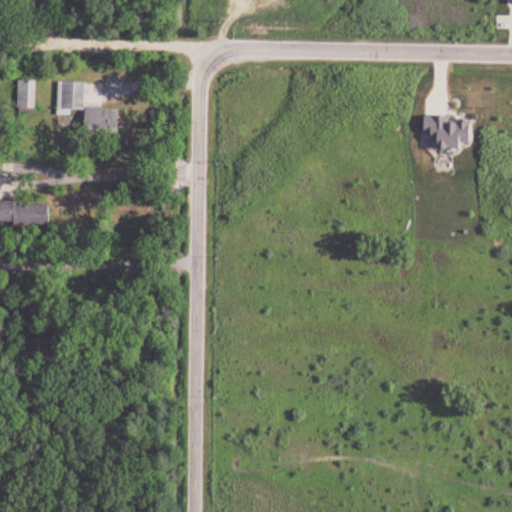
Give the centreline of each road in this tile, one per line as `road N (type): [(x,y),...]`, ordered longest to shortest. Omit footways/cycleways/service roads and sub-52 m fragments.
road 1 (residential): [(195,511),(201,86),(214,59)]
road 2 (residential): [(214,59),(250,51),(511,55)]
road 3 (track): [(0,49),(223,55)]
